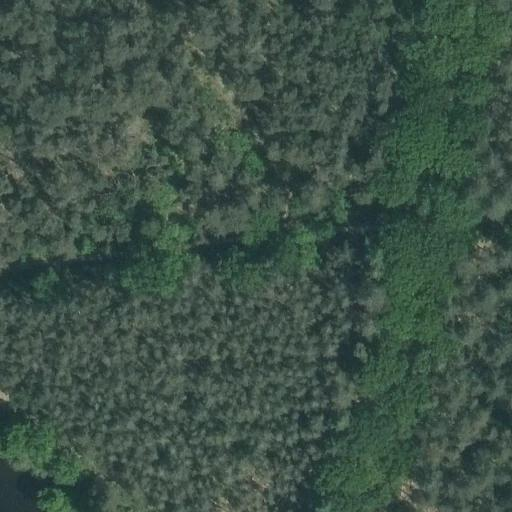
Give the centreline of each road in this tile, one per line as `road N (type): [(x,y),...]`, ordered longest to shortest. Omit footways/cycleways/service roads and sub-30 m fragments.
road 1 (track): [(365,511),(469,0)]
road 2 (track): [(310,228),(0,272)]
road 3 (track): [(511,217),(310,228)]
